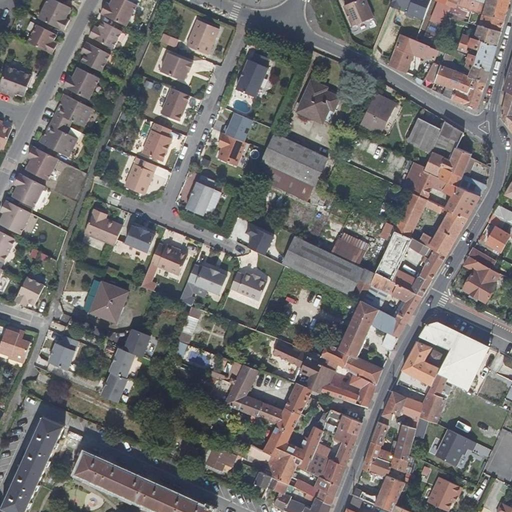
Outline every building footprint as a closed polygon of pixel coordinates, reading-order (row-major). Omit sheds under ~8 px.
[(52,0),(49,0),(40,19),(64,32),(69,21),(65,19),(66,16),(68,16),(72,9),(52,0)] [(102,14),(127,27),(138,5),(126,0),(113,0),(112,2),(115,3),(113,6),(107,3),(102,14)] [(365,0),(351,0),(343,4),(354,25),(373,16),(365,0)] [(410,0),(392,0),(391,3),(407,9),(410,0)] [(430,0),(411,0),(407,12),(422,19),(430,0)] [(485,0),(482,13),(503,20),(509,0),(485,0)] [(453,4),(449,3),(446,10),(455,13),(458,5),(453,4)] [(500,32),(503,20),(482,13),(478,25),(500,32)] [(186,45),(208,54),(219,28),(197,19),(186,45)] [(90,37),(114,49),(123,32),(102,22),(99,28),(97,27),(95,32),(94,31),(90,37)] [(37,25),(29,43),(53,55),(56,49),(54,48),(56,44),(54,43),(57,36),(37,25)] [(500,32),(478,25),(476,27),(472,38),(495,47),(500,32)] [(177,47),(180,39),(165,32),(161,41),(177,47)] [(460,33),(455,49),(463,52),(465,45),(468,36),(460,33)] [(472,38),(468,36),(465,45),(476,49),(474,56),(467,54),(464,62),(472,64),(488,70),(495,47),(472,38)] [(398,37),(393,49),(411,56),(413,51),(434,59),(437,52),(431,49),(398,37)] [(83,62),(103,73),(112,55),(88,43),(84,50),(86,51),(84,55),(86,56),(83,62)] [(393,49),(388,62),(388,64),(405,72),(411,56),(393,49)] [(167,51),(159,70),(182,79),(186,69),(188,70),(191,62),(167,51)] [(247,60),(234,90),(254,98),(266,68),(263,67),(267,59),(253,53),(249,61),(247,60)] [(295,53),(293,58),(302,62),(304,56),(295,53)] [(444,54),(440,67),(447,69),(452,57),(444,54)] [(467,77),(484,83),(488,70),(472,64),(467,77)] [(8,67),(0,87),(0,92),(11,96),(13,92),(25,96),(32,77),(8,67)] [(444,90),(442,95),(475,111),(484,83),(467,77),(447,69),(440,67),(434,81),(446,86),(444,90)] [(66,88),(91,100),(102,79),(80,68),(76,76),(78,77),(77,79),(72,77),(66,88)] [(423,80),(414,76),(417,83),(421,85),(423,80)] [(423,80),(421,85),(442,95),(444,90),(423,80)] [(310,81),(297,110),(321,122),(329,105),(334,107),(338,99),(319,90),(321,85),(310,81)] [(189,95),(170,87),(159,113),(177,120),(178,120),(189,95)] [(511,94),(507,93),(501,119),(511,133),(511,94)] [(373,96),(358,126),(378,136),(393,106),(373,96)] [(55,120),(71,128),(74,123),(85,128),(95,110),(67,97),(64,103),(66,104),(61,115),(58,114),(55,120)] [(254,120),(234,112),(225,133),(245,141),(254,120)] [(439,134),(441,129),(417,119),(405,146),(429,156),(431,152),(439,134)] [(68,134),(71,128),(55,120),(52,127),(54,128),(49,138),(46,137),(43,144),(70,158),(80,140),(68,134)] [(167,136),(170,129),(154,122),(141,152),(161,161),(171,138),(167,136)] [(463,133),(444,122),(441,129),(439,134),(444,136),(447,130),(455,134),(452,142),(453,140),(457,142),(458,143),(463,133)] [(0,147),(5,149),(8,140),(11,130),(2,126),(2,125),(0,123),(0,147)] [(285,134),(274,129),(272,133),(283,138),(285,134)] [(444,136),(439,134),(431,152),(448,160),(451,153),(448,151),(452,142),(455,134),(447,130),(444,136)] [(264,151),(259,161),(313,184),(326,157),(283,138),(272,133),(264,151)] [(246,144),(226,136),(218,157),(237,165),(246,144)] [(371,143),(367,151),(381,158),(385,150),(371,143)] [(431,152),(429,156),(423,170),(452,184),(457,173),(466,152),(455,147),(451,153),(448,160),(431,152)] [(50,181),(60,161),(35,148),(30,158),(37,162),(36,166),(34,165),(31,172),(50,181)] [(462,175),(470,158),(468,156),(469,154),(466,152),(457,173),(462,175)] [(401,159),(389,153),(382,169),(395,175),(399,164),(401,159)] [(142,195),(155,165),(136,157),(123,186),(142,195)] [(401,159),(399,164),(409,168),(411,164),(401,159)] [(259,161),(253,176),(306,201),(313,184),(259,161)] [(409,168),(400,188),(410,193),(411,193),(423,170),(411,164),(409,168)] [(444,209),(466,220),(480,197),(457,186),(452,184),(423,170),(411,193),(423,199),(430,185),(443,192),(441,196),(450,200),(444,209)] [(452,184),(457,186),(462,175),(457,173),(452,184)] [(212,188),(215,181),(201,174),(198,182),(196,181),(185,208),(202,216),(205,210),(213,190),(214,188),(212,188)] [(36,208),(46,188),(22,175),(16,186),(24,190),(22,193),(20,192),(17,199),(36,208)] [(457,186),(480,197),(486,187),(462,175),(457,186)] [(213,190),(205,210),(212,213),(220,193),(213,190)] [(425,200),(423,199),(411,193),(410,193),(396,223),(395,225),(393,230),(406,236),(421,206),(425,200)] [(439,212),(442,208),(425,200),(421,206),(438,214),(439,212)] [(22,236),(33,215),(9,202),(3,213),(10,217),(9,220),(7,219),(4,226),(22,236)] [(511,211),(498,205),(494,214),(501,217),(511,222),(511,211)] [(434,249),(445,255),(466,220),(444,209),(442,208),(439,212),(444,215),(432,237),(421,231),(416,241),(434,249)] [(83,233),(113,245),(121,226),(103,219),(100,217),(102,213),(93,209),(83,233)] [(511,230),(511,222),(501,217),(496,227),(510,235),(511,230)] [(270,255),(279,236),(243,218),(233,238),(270,255)] [(373,272),(391,280),(394,274),(401,258),(410,238),(406,236),(393,230),(395,225),(385,221),(378,236),(383,238),(387,240),(373,272)] [(131,226),(124,244),(147,253),(154,236),(148,233),(148,231),(138,227),(137,229),(131,226)] [(510,235),(496,227),(486,244),(500,251),(510,235)] [(0,260),(6,263),(17,241),(0,231),(0,260)] [(348,296),(356,278),(362,266),(358,265),(330,252),(294,235),(287,249),(280,263),(284,265),(336,290),(348,296)] [(336,237),(330,252),(358,265),(365,251),(336,237)] [(423,268),(434,249),(416,241),(410,238),(401,258),(423,268)] [(164,247),(157,244),(149,263),(178,275),(186,255),(177,252),(172,250),(173,248),(165,245),(164,247)] [(496,261),(473,248),(468,257),(491,268),(496,261)] [(407,288),(422,294),(445,255),(434,249),(423,268),(418,275),(414,276),(411,282),(407,288)] [(491,268),(468,257),(463,265),(473,271),(463,290),(486,302),(496,284),(494,283),(496,280),(507,285),(509,282),(510,278),(491,268)] [(201,268),(193,265),(186,280),(194,283),(194,285),(217,295),(225,276),(218,273),(218,272),(210,268),(209,269),(202,266),(201,268)] [(403,300),(393,318),(404,324),(422,294),(407,288),(391,280),(373,272),(364,268),(362,266),(356,278),(371,285),(403,300)] [(243,274),(236,271),(229,287),(258,298),(265,281),(256,277),(251,275),(244,272),(243,274)] [(391,280),(407,288),(411,282),(394,274),(391,280)] [(45,287),(28,278),(26,281),(16,303),(23,306),(24,304),(27,306),(28,304),(35,307),(45,287)] [(360,302),(362,303),(371,285),(356,278),(348,296),(360,302)] [(102,281),(90,311),(116,322),(128,292),(102,281)] [(353,371),(375,384),(381,368),(356,355),(371,324),(378,311),(362,303),(360,302),(338,346),(326,340),(319,355),(327,358),(339,363),(343,365),(353,371)] [(193,336),(203,312),(193,308),(183,332),(193,336)] [(378,311),(371,324),(385,331),(396,337),(404,324),(393,318),(378,311)] [(489,348),(440,324),(437,323),(426,326),(420,337),(449,351),(440,369),(449,373),(448,376),(469,387),(489,348)] [(23,364),(31,343),(22,340),(19,338),(21,331),(7,327),(0,348),(0,353),(8,356),(8,358),(23,364)] [(132,329),(125,349),(142,355),(150,336),(132,329)] [(382,338),(393,343),(396,337),(385,331),(382,338)] [(319,355),(326,340),(314,334),(306,350),(319,355)] [(67,370),(78,341),(66,336),(62,345),(56,343),(48,362),(67,370)] [(380,343),(391,348),(393,343),(382,338),(380,343)] [(432,348),(418,341),(402,370),(429,384),(431,385),(432,385),(437,375),(440,369),(424,362),(432,348)] [(184,357),(188,344),(181,342),(177,354),(184,357)] [(351,401),(366,406),(369,399),(357,394),(332,385),(339,363),(327,358),(325,365),(301,354),(283,346),(281,349),(279,349),(277,354),(279,354),(278,357),(303,367),(300,373),(311,377),(307,387),(313,390),(321,393),(351,401)] [(119,347),(109,371),(125,378),(135,354),(119,347)] [(325,365),(327,358),(319,355),(306,350),(303,349),(301,354),(325,365)] [(433,352),(429,361),(438,366),(442,356),(433,352)] [(248,354),(243,365),(258,370),(262,358),(248,354)] [(235,361),(231,372),(237,374),(241,363),(235,361)] [(243,365),(226,406),(277,424),(283,413),(262,403),(273,375),(261,371),(258,370),(243,365)] [(449,373),(440,369),(437,375),(446,379),(448,376),(449,373)] [(360,387),(372,392),(375,384),(353,371),(348,383),(360,387)] [(112,374),(102,398),(119,404),(129,380),(112,374)] [(446,379),(437,375),(432,385),(431,385),(424,405),(420,418),(429,421),(435,424),(443,407),(450,388),(444,384),(446,379)] [(468,390),(469,387),(448,376),(446,379),(460,386),(468,390)] [(302,417),(313,390),(307,387),(298,384),(284,411),(301,418),(302,417)] [(357,394),(369,399),(372,392),(360,387),(357,394)] [(406,398),(393,392),(382,415),(392,419),(395,413),(399,414),(401,411),(406,398)] [(424,405),(406,398),(401,411),(419,422),(420,418),(424,405)] [(294,464),(305,469),(313,450),(316,445),(320,434),(316,432),(310,444),(305,443),(301,452),(288,447),(301,418),(284,411),(283,413),(277,424),(263,451),(269,453),(294,464)] [(331,422),(335,412),(330,411),(325,424),(331,427),(333,422),(331,422)] [(356,435),(361,421),(344,415),(338,429),(356,435)] [(30,511),(69,426),(48,417),(7,509),(14,511),(30,511)] [(419,422),(416,428),(425,431),(429,421),(420,418),(419,422)] [(388,424),(379,422),(378,421),(362,467),(362,469),(364,471),(368,471),(371,470),(376,456),(388,460),(389,456),(391,453),(379,449),(388,424)] [(392,457),(406,461),(407,456),(415,432),(416,428),(402,424),(397,441),(393,455),(392,457)] [(333,459),(345,464),(356,435),(338,429),(337,429),(332,441),(340,444),(333,459)] [(477,443),(448,429),(435,456),(457,466),(466,448),(473,451),(477,443)] [(235,456),(212,445),(202,466),(218,474),(223,464),(230,467),(235,456)] [(269,453),(263,451),(251,445),(247,455),(265,463),(269,453)] [(313,450),(325,456),(328,450),(316,445),(313,450)] [(317,475),(321,477),(330,458),(325,456),(313,450),(305,469),(317,475)] [(163,511),(215,511),(216,510),(90,453),(80,474),(163,511)] [(265,463),(260,474),(285,485),(294,464),(269,453),(265,463)] [(392,457),(389,456),(388,460),(376,456),(371,470),(378,473),(377,476),(385,479),(375,505),(390,511),(391,511),(394,503),(402,482),(399,481),(388,477),(389,473),(387,473),(389,467),(392,457)] [(392,457),(389,467),(403,471),(406,461),(392,457)] [(321,477),(337,484),(345,464),(333,459),(330,458),(321,477)] [(278,497),(273,506),(287,511),(326,511),(329,505),(315,498),(302,493),(300,497),(311,502),(308,507),(290,500),(291,495),(281,491),(285,485),(260,474),(258,473),(252,486),(264,491),(266,491),(278,497)] [(315,498),(329,505),(337,484),(321,477),(317,475),(312,487),(319,489),(318,492),(315,498)] [(437,478),(426,502),(445,511),(452,495),(455,497),(459,488),(437,478)] [(302,493),(315,498),(318,492),(295,481),(292,488),(302,493)] [(362,491),(354,487),(352,494),(369,502),(371,498),(361,493),(362,491)] [(391,511),(390,511),(389,511),(408,511),(410,510),(394,503),(391,511)]
